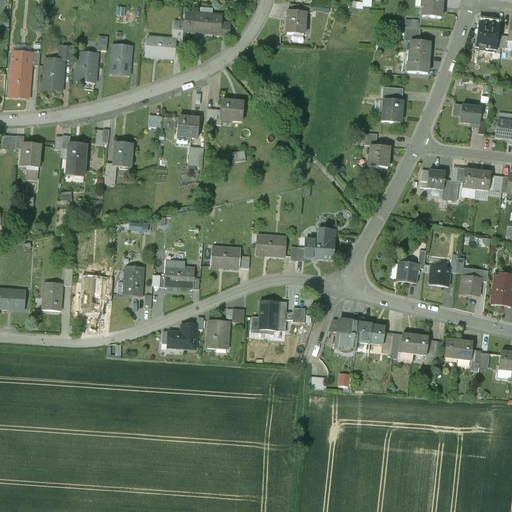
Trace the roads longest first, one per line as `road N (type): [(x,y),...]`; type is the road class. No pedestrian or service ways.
road 1 (residential): [(339,286),(264,281),(112,339),(0,336)]
road 2 (residential): [(0,120),(89,109),(193,78),(243,39),(264,0)]
road 3 (residential): [(511,331),(339,286)]
road 4 (track): [(293,511),(313,344)]
road 5 (residential): [(339,286),(416,146)]
road 6 (residential): [(416,146),(470,2)]
